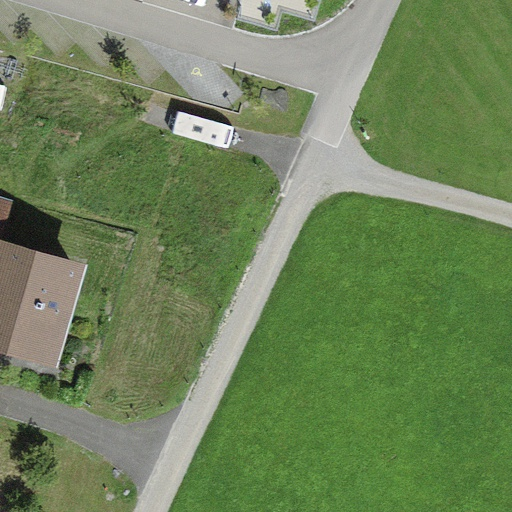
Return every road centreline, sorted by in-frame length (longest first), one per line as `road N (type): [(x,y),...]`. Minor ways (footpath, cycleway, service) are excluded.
road 1 (track): [(320,162),(152,511)]
road 2 (track): [(511,218),(320,162)]
